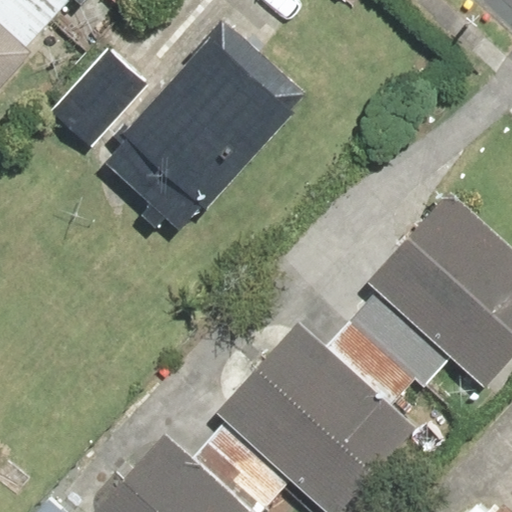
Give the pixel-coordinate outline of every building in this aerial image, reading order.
[(0,6),(0,86),(39,39),(0,6)] [(156,105),(115,154),(202,228),(324,84),(237,11),(156,105)] [(94,148),(158,84),(125,51),(60,115),(94,148)] [(511,366),(511,233),(463,190),(386,274),(502,378),(511,366)] [(356,511),(434,433),(315,318),(231,405),(341,511),(356,511)] [(258,511),(173,440),(112,511),(258,511)] [(0,450),(0,511),(21,511),(42,490),(0,450)]
